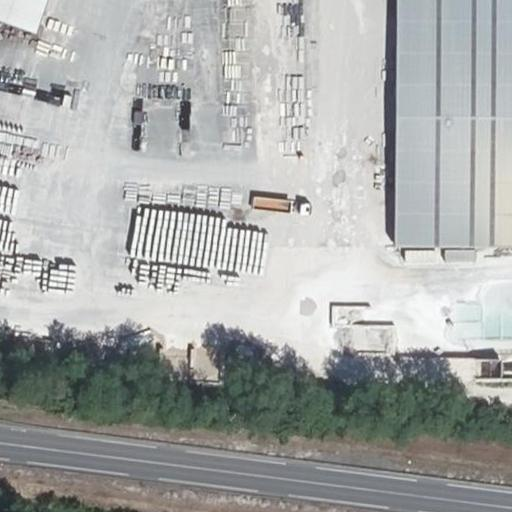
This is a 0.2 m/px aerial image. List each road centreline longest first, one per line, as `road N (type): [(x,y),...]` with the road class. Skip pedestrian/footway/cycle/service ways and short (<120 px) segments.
road 1 (primary): [(0,443),(511,507)]
road 2 (unknown): [(348,0),(334,279)]
